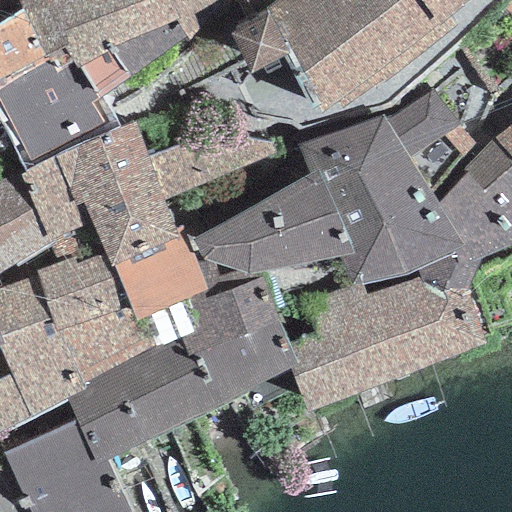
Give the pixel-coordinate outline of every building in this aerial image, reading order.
[(21,0),(18,1),(20,10),(44,60),(53,75),(71,61),(76,69),(81,67),(176,21),(165,0),(21,0)] [(165,0),(176,21),(188,41),(237,5),(232,0),(165,0)] [(278,0),(266,10),(226,30),(250,74),(289,54),(321,113),(334,104),(338,110),(385,77),(452,26),(447,17),(468,0),(278,0)] [(20,10),(0,22),(0,82),(44,60),(20,10)] [(511,35),(470,43),(477,82),(511,74),(511,35)] [(0,124),(15,154),(24,172),(53,156),(118,128),(106,107),(101,98),(81,67),(76,69),(71,61),(53,75),(44,60),(0,82),(0,124)] [(431,90),(387,119),(385,120),(431,194),(434,191),(474,143),(458,125),(431,90)] [(382,116),(297,147),(309,174),(316,170),(351,251),(340,258),(346,274),(351,287),(360,284),(361,286),(409,275),(415,271),(461,247),(436,203),(432,196),(431,194),(385,120),(382,116)] [(53,156),(74,205),(82,202),(153,173),(147,158),(133,122),(118,128),(53,156)] [(511,123),(493,139),(511,160),(511,123)] [(201,137),(147,158),(153,173),(164,202),(274,153),(272,143),(201,137)] [(465,173),(436,203),(461,247),(415,271),(418,278),(439,290),(467,288),(479,259),(511,249),(511,160),(493,139),(462,170),(465,173)] [(24,172),(18,175),(49,246),(56,264),(74,257),(78,255),(70,232),(82,229),(74,205),(53,156),(24,172)] [(153,173),(82,202),(103,254),(109,268),(112,267),(179,239),(164,202),(153,173)] [(18,175),(0,183),(0,275),(49,246),(18,175)] [(285,268),(260,201),(190,239),(202,260),(248,276),(285,268)] [(179,239),(112,267),(130,309),(134,321),(141,318),(204,292),(191,254),(187,254),(179,239)] [(56,264),(36,271),(37,276),(26,279),(46,337),(130,309),(112,267),(109,268),(103,254),(77,265),(74,257),(56,264)] [(260,278),(207,298),(216,322),(154,347),(83,384),(84,391),(68,399),(69,404),(74,420),(95,465),(106,460),(216,410),(289,370),(296,366),(286,343),(269,301),(260,278)] [(1,289),(0,289),(0,338),(3,345),(0,346),(0,352),(9,373),(30,419),(68,399),(46,337),(26,279),(1,289)] [(351,287),(303,302),(306,311),(315,332),(286,343),(296,366),(289,370),(304,414),(483,344),(469,291),(439,293),(414,279),(365,296),(363,290),(361,286),(360,284),(351,287)] [(207,298),(204,292),(141,318),(154,347),(216,322),(207,298)] [(134,321),(130,309),(46,337),(68,399),(84,391),(83,384),(154,347),(141,318),(134,321)] [(0,430),(30,419),(9,373),(0,378),(0,430)] [(74,420),(1,454),(28,511),(129,511),(106,460),(95,465),(74,420)] [(28,511),(1,454),(0,454),(0,511),(28,511)]
